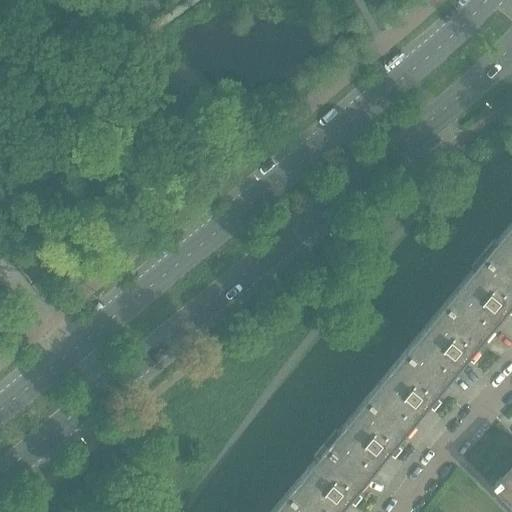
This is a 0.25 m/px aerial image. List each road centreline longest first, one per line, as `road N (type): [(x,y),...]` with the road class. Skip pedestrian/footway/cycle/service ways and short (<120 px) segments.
road 1 (secondary): [(0,474),(511,49)]
road 2 (secondary): [(486,0),(0,410)]
road 3 (residential): [(511,383),(447,449),(401,511)]
